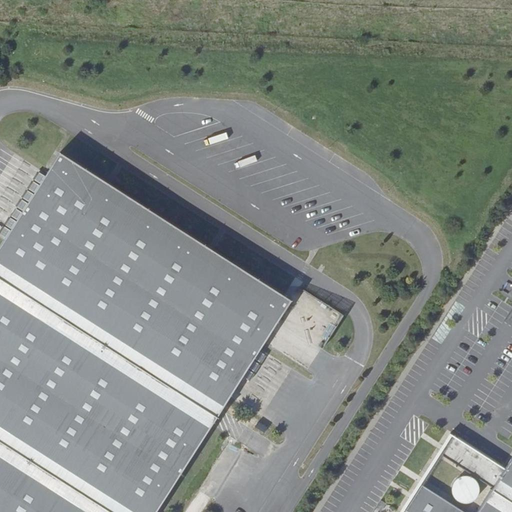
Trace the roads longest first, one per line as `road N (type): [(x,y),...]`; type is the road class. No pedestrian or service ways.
road 1 (track): [(15,22),(511,48)]
road 2 (unknown): [(131,119),(305,230),(342,227),(378,207)]
